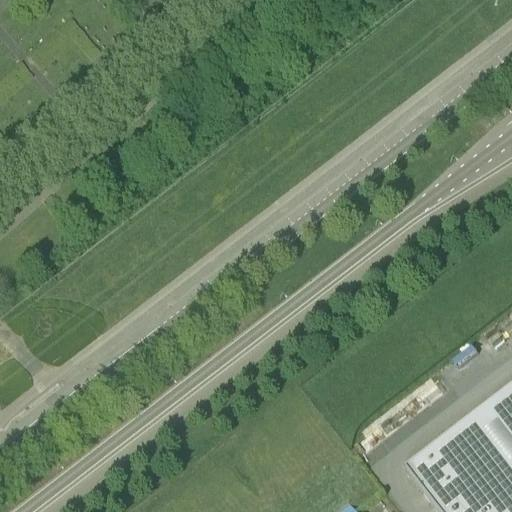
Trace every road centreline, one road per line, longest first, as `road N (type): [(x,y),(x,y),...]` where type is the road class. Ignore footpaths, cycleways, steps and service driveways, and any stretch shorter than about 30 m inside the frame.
road 1 (tertiary): [(511,64),(0,458)]
road 2 (tertiary): [(24,511),(511,136)]
road 3 (unknown): [(511,368),(403,448),(396,476),(409,511)]
